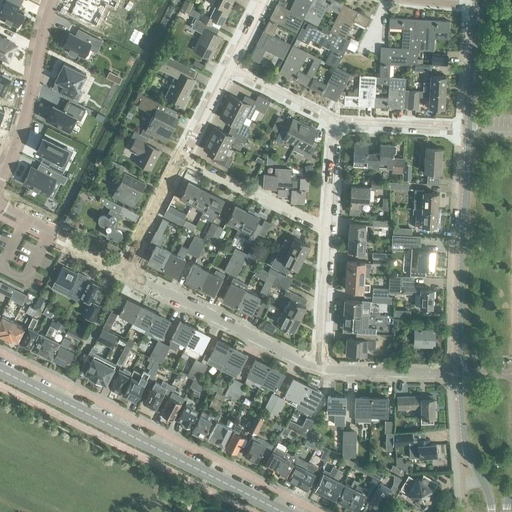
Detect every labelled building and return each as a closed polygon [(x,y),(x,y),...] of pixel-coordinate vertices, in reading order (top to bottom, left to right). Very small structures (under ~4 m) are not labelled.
[(4,0),(0,9),(0,17),(17,26),(24,14),(16,10),(19,6),(6,0),(4,0)] [(119,1),(116,0),(76,0),(69,15),(105,31),(119,1)] [(188,14),(211,25),(213,20),(223,24),(230,10),(228,9),(229,6),(230,6),(233,1),(232,0),(208,0),(217,4),(210,17),(201,14),(191,9),(188,14)] [(289,11),(303,18),(312,0),(294,0),(289,10),(289,11)] [(339,13),(343,4),(334,0),(312,0),(303,18),(317,25),(326,7),(339,13)] [(296,32),(303,18),(289,11),(289,10),(283,7),(277,4),(263,31),(272,35),(278,23),(296,32)] [(339,13),(330,31),(329,31),(344,38),(353,20),(365,27),(370,18),(343,4),(339,13)] [(190,9),(182,5),(180,10),(188,14),(190,9)] [(194,48),(211,57),(215,49),(214,48),(219,38),(220,39),(220,38),(212,34),(215,28),(218,30),(194,17),(191,24),(193,25),(191,28),(203,34),(195,48),(194,47),(194,48)] [(389,27),(403,28),(402,48),(411,49),(417,49),(419,19),(389,18),(389,27)] [(449,21),(419,19),(417,49),(433,50),(434,30),(448,31),(449,21)] [(325,62),(335,67),(336,67),(349,41),(344,38),(329,31),(330,31),(323,27),(321,31),(316,28),(316,27),(308,23),(300,39),(300,40),(307,43),(310,38),(331,49),(325,62)] [(95,52),(100,41),(81,31),(78,38),(68,33),(65,38),(64,37),(60,44),(62,45),(61,46),(67,49),(66,51),(74,55),(75,53),(82,57),(87,48),(95,52)] [(283,59),(290,44),(272,35),(263,31),(250,57),(258,62),(265,49),(283,59)] [(0,55),(8,59),(15,44),(0,36),(0,55)] [(279,72),(306,86),(310,77),(298,71),(307,53),(296,47),(293,45),(279,72)] [(379,77),(389,78),(389,77),(390,64),(410,65),(410,64),(415,64),(416,64),(417,49),(411,49),(402,48),(381,47),(379,77)] [(432,54),(431,64),(446,65),(447,55),(432,54)] [(175,104),(184,108),(189,97),(189,96),(189,97),(187,96),(193,83),(189,81),(194,70),(166,56),(160,68),(176,76),(173,82),(171,81),(170,83),(172,83),(166,96),(177,101),(176,103),(175,103),(175,104)] [(59,71),(55,80),(63,84),(59,91),(77,100),(81,92),(77,91),(86,74),(63,63),(62,64),(61,64),(58,70),(59,71)] [(0,93),(2,94),(5,89),(5,88),(7,84),(8,84),(7,84),(10,78),(6,76),(2,74),(1,73),(1,74),(0,73),(0,66),(0,93)] [(336,67),(335,67),(326,85),(313,79),(309,87),(336,101),(350,74),(336,67)] [(344,105),(374,106),(374,97),(376,76),(359,75),(358,96),(344,95),(344,105)] [(430,75),(429,91),(445,92),(446,76),(430,75)] [(405,78),(389,77),(389,78),(388,97),(374,97),(374,106),(404,108),(405,78)] [(444,108),(445,92),(429,91),(428,108),(444,108)] [(143,129),(140,134),(148,138),(150,133),(156,136),(157,135),(165,139),(175,119),(167,115),(168,114),(167,113),(166,114),(165,115),(163,114),(167,107),(139,92),(135,100),(151,108),(150,109),(150,111),(151,114),(153,116),(154,117),(151,124),(150,123),(146,130),(143,129)] [(231,95),(225,106),(249,118),(255,108),(263,112),(269,101),(258,95),(255,101),(245,96),(242,101),(231,95)] [(62,110),(52,105),(46,119),(69,130),(75,118),(80,120),(85,110),(67,101),(62,110)] [(230,129),(243,135),(247,137),(250,132),(246,130),(251,119),(249,118),(225,106),(220,117),(233,123),(230,129)] [(281,144),(284,139),(295,145),(305,125),(304,124),(304,125),(294,120),(293,119),(288,129),(283,126),(283,125),(275,140),(281,144)] [(271,129),(277,132),(280,126),(274,123),(271,129)] [(305,125),(295,145),(292,149),(310,158),(317,143),(316,144),(311,141),(316,130),(315,130),(314,131),(304,126),(305,125)] [(247,137),(243,135),(230,129),(228,134),(214,127),(212,132),(211,132),(209,135),(210,136),(209,138),(228,147),(231,141),(239,144),(241,141),(244,143),(247,137)] [(159,151),(145,144),(148,138),(140,134),(134,131),(131,137),(135,139),(130,150),(133,151),(133,152),(135,153),(135,152),(140,154),(136,162),(150,169),(159,151)] [(47,156),(43,164),(62,173),(66,165),(60,162),(67,148),(42,137),(36,151),(47,156)] [(232,158),(224,154),(228,147),(209,138),(208,141),(207,140),(205,144),(206,144),(204,149),(214,154),(212,160),(227,168),(232,158)] [(366,167),(372,167),(373,153),(367,153),(368,143),(354,142),(353,162),(366,163),(366,167)] [(379,154),(373,153),(372,167),(379,168),(379,164),(386,164),(386,168),(392,168),(393,157),(393,153),(395,153),(396,145),(380,144),(379,154)] [(440,173),(442,148),(425,147),(424,172),(428,172),(427,183),(439,184),(440,173)] [(403,158),(393,157),(392,168),(392,172),(402,173),(403,158)] [(120,174),(124,167),(109,159),(106,167),(120,174)] [(38,190),(47,195),(55,179),(60,182),(63,184),(67,176),(49,167),(46,174),(36,169),(31,166),(23,183),(31,187),(31,188),(38,191),(38,190)] [(277,189),(277,195),(287,196),(287,191),(291,191),(290,202),(304,203),(305,191),(307,191),(307,178),(300,177),(299,181),(290,180),(291,170),(275,169),(274,174),(264,174),(263,188),(276,189),(277,189)] [(132,204),(142,184),(135,180),(135,179),(134,178),(134,180),(133,179),(132,180),(130,179),(131,177),(125,174),(118,189),(117,188),(113,196),(124,202),(124,200),(132,204)] [(191,204),(200,187),(187,181),(179,198),(191,204)] [(359,187),(351,186),(350,201),(349,201),(349,203),(350,203),(349,214),(357,215),(358,201),(368,202),(369,187),(359,187),(359,186),(359,187)] [(211,193),(200,187),(191,204),(203,210),(211,193)] [(422,209),(436,210),(437,193),(423,192),(424,190),(414,189),(413,208),(422,209)] [(223,199),(211,193),(203,210),(210,213),(208,216),(214,219),(223,199)] [(111,237),(111,238),(113,238),(116,238),(117,238),(118,238),(119,238),(120,237),(121,236),(121,235),(121,234),(121,233),(121,232),(121,231),(120,230),(119,229),(118,229),(116,229),(118,222),(122,214),(119,212),(122,207),(101,196),(99,198),(100,200),(107,207),(106,216),(104,215),(103,215),(102,215),(101,215),(100,215),(100,216),(99,216),(99,217),(98,218),(98,219),(98,220),(98,221),(99,222),(99,223),(100,223),(100,224),(105,226),(105,227),(105,228),(106,229),(107,229),(106,236),(111,237)] [(238,228),(247,211),(234,205),(226,221),(238,228)] [(436,219),(436,210),(422,209),(413,208),(413,213),(416,213),(415,228),(427,228),(427,226),(435,226),(436,225),(437,225),(437,219),(436,219)] [(163,216),(182,226),(185,220),(166,210),(163,216)] [(259,217),(247,211),(238,228),(236,233),(253,242),(257,234),(261,225),(256,222),(259,217)] [(155,245),(148,260),(162,267),(170,251),(171,249),(161,244),(162,241),(165,235),(162,233),(168,222),(162,219),(156,231),(150,242),(155,245)] [(182,226),(188,229),(190,223),(185,220),(182,226)] [(257,234),(263,237),(270,223),(264,220),(261,225),(257,234)] [(204,237),(210,240),(217,226),(211,223),(204,237)] [(349,224),(348,237),(365,238),(365,233),(364,233),(364,225),(349,224)] [(222,230),(223,228),(217,226),(210,240),(216,243),(219,237),(222,230)] [(432,268),(434,267),(435,253),(433,252),(433,251),(419,251),(419,246),(418,246),(418,236),(392,234),(392,242),(403,243),(402,245),(412,246),(410,275),(424,276),(425,269),(430,269),(431,270),(431,269),(432,269),(432,268)] [(176,255),(170,251),(162,267),(177,275),(185,259),(183,258),(187,251),(192,254),(200,238),(195,235),(188,249),(181,246),(176,255)] [(284,239),(281,246),(288,250),(303,258),(303,257),(305,257),(308,251),(306,251),(309,245),(304,242),(294,237),(291,243),(284,239)] [(364,244),(365,238),(348,237),(347,251),(363,252),(363,244),(364,244)] [(198,256),(206,241),(200,238),(192,254),(198,256)] [(278,251),(271,266),(278,269),(286,274),(290,267),(297,270),(303,258),(288,250),(281,246),(278,251)] [(224,270),(230,272),(238,257),(232,254),(224,270)] [(244,260),(238,257),(230,272),(236,275),(244,260)] [(364,263),(346,262),(346,275),(364,276),(368,277),(368,270),(370,270),(370,263),(364,263)] [(185,279),(200,286),(208,270),(193,263),(185,279)] [(72,298),(72,297),(78,286),(72,283),(77,274),(62,267),(55,281),(69,288),(66,295),(72,298)] [(222,278),(208,270),(200,286),(214,294),(222,278)] [(72,283),(78,286),(72,297),(76,298),(79,298),(87,302),(81,314),(94,321),(102,306),(96,303),(98,298),(99,296),(98,294),(97,294),(101,286),(88,280),(89,278),(78,272),(77,274),(72,283)] [(278,272),(275,277),(289,285),(292,279),(278,272)] [(270,273),(269,273),(262,288),(267,291),(275,276),(270,273)] [(363,284),(364,276),(346,275),(345,278),(343,278),(343,287),(345,287),(345,289),(357,290),(357,291),(358,291),(358,290),(363,290),(369,290),(369,284),(363,284)] [(432,289),(427,289),(427,286),(401,285),(402,276),(389,276),(388,292),(420,294),(419,307),(419,308),(420,308),(420,307),(425,308),(430,309),(430,308),(431,308),(432,308),(432,307),(433,290),(433,289),(432,289)] [(286,290),(289,285),(275,277),(272,283),(286,291),(286,290)] [(222,298),(237,305),(245,289),(231,282),(222,298)] [(0,289),(5,292),(8,286),(2,283),(0,287),(0,289)] [(388,297),(388,289),(373,288),(372,296),(388,297)] [(26,295),(14,289),(11,295),(23,302),(26,295)] [(260,296),(245,289),(237,305),(251,313),(260,296)] [(283,296),(290,299),(284,311),(299,319),(305,306),(301,304),(304,299),(286,290),(286,291),(283,296)] [(46,306),(50,297),(41,292),(33,309),(42,313),(46,306)] [(133,321),(133,322),(141,306),(140,306),(130,301),(130,302),(126,300),(127,299),(126,299),(118,314),(119,315),(120,313),(123,315),(123,317),(133,321)] [(343,312),(343,313),(361,314),(361,307),(368,308),(368,301),(344,300),(344,305),(342,305),(341,312),(343,312)] [(293,331),(299,319),(284,311),(263,301),(256,315),(262,318),(267,308),(282,316),(278,324),(293,331)] [(42,313),(51,318),(55,310),(46,306),(42,313)] [(145,333),(147,329),(155,313),(154,313),(144,308),(144,309),(140,307),(141,306),(133,322),(130,326),(145,333)] [(109,330),(117,313),(111,311),(103,327),(109,330)] [(155,313),(147,329),(145,333),(159,341),(161,336),(169,320),(158,315),(158,316),(155,314),(155,313)] [(356,328),(356,333),(376,334),(376,329),(368,328),(368,315),(361,314),(343,313),(342,327),(356,328)] [(0,335),(4,338),(4,337),(12,321),(2,316),(0,319),(0,335)] [(27,347),(28,347),(29,347),(37,332),(32,329),(37,319),(32,317),(19,343),(23,344),(22,345),(23,347),(26,348),(27,347)] [(38,351),(41,353),(54,327),(56,322),(52,320),(44,335),(39,332),(31,348),(33,349),(32,350),(33,351),(36,352),(37,352),(38,351)] [(54,327),(41,353),(44,355),(44,357),(47,358),(49,358),(49,357),(50,358),(58,342),(53,339),(61,322),(57,320),(56,322),(54,327)] [(24,327),(12,321),(4,337),(12,341),(12,339),(17,342),(24,327)] [(168,347),(174,350),(179,341),(186,345),(194,329),(180,321),(172,337),(169,342),(171,343),(168,347)] [(79,340),(82,334),(82,333),(69,327),(65,333),(79,340)] [(414,344),(431,345),(432,329),(414,329),(414,330),(410,330),(410,328),(406,328),(406,330),(399,340),(405,344),(410,337),(414,338),(414,344)] [(102,329),(99,334),(114,342),(117,336),(102,329)] [(186,345),(182,352),(197,359),(201,352),(209,336),(194,329),(186,345)] [(375,349),(375,341),(376,334),(356,333),(355,339),(346,338),(345,354),(357,355),(356,356),(366,357),(367,348),(375,349)] [(99,334),(96,340),(97,340),(111,347),(114,342),(99,334)] [(209,356),(206,362),(221,369),(232,348),(217,340),(209,356)] [(150,357),(155,360),(163,344),(158,342),(150,357)] [(168,347),(163,344),(155,360),(160,363),(168,347)] [(52,359),(66,366),(68,363),(70,358),(73,352),(59,345),(52,359)] [(232,348),(221,369),(235,376),(238,371),(246,355),(232,348)] [(121,366),(128,352),(123,349),(116,363),(121,366)] [(94,379),(95,379),(104,361),(105,359),(89,351),(82,366),(87,368),(85,373),(89,376),(89,377),(89,378),(92,380),(94,380),(94,379)] [(104,361),(95,379),(96,380),(95,380),(96,382),(99,383),(100,383),(101,382),(105,384),(114,367),(109,364),(111,361),(106,358),(105,359),(104,361)] [(248,376),(246,379),(260,385),(261,382),(269,366),(255,359),(247,375),(248,376)] [(148,373),(149,373),(146,380),(150,382),(160,363),(154,360),(148,373)] [(195,360),(186,376),(192,379),(201,363),(195,360)] [(201,363),(192,379),(198,382),(207,366),(201,363)] [(269,366),(261,382),(265,384),(276,390),(278,384),(284,374),(269,366)] [(124,368),(122,371),(119,369),(109,387),(114,389),(114,390),(114,391),(117,393),(119,392),(120,392),(131,372),(124,368)] [(129,397),(135,400),(146,380),(149,373),(148,373),(143,370),(141,374),(134,370),(122,394),(123,394),(124,396),(127,398),(129,397)] [(284,394),(299,401),(307,385),(292,378),(284,394)] [(224,395),(230,397),(238,381),(232,379),(224,395)] [(197,382),(193,380),(189,387),(194,389),(197,382)] [(154,410),(161,395),(164,397),(170,385),(163,381),(161,384),(155,381),(144,403),(149,405),(148,407),(148,409),(152,410),(154,410)] [(235,400),(243,384),(238,381),(230,397),(235,400)] [(307,385),(299,401),(296,406),(311,413),(321,393),(316,390),(317,388),(308,384),(307,386),(307,385)] [(175,387),(170,385),(164,397),(168,399),(161,413),(172,419),(183,398),(176,394),(175,397),(171,395),(175,387)] [(216,391),(210,388),(207,394),(213,397),(216,391)] [(209,407),(216,411),(224,395),(217,392),(209,407)] [(270,411),(271,411),(277,396),(272,394),(265,408),(270,411)] [(277,396),(271,411),(275,413),(276,414),(283,399),(277,396)] [(345,413),(345,397),(327,396),(327,412),(335,412),(334,424),(343,425),(344,413),(345,413)] [(421,399),(421,396),(397,397),(397,409),(421,408),(421,419),(434,418),(434,416),(436,416),(436,411),(434,411),(434,406),(436,406),(436,401),(434,401),(434,398),(433,398),(433,396),(425,396),(425,399),(421,399)] [(370,421),(371,416),(371,398),(355,397),(354,421),(370,421)] [(387,398),(371,398),(371,416),(387,416),(387,398)] [(187,428),(189,427),(198,411),(191,407),(191,406),(186,403),(177,419),(182,422),(182,423),(182,426),(187,428)] [(202,410),(192,431),(203,437),(211,421),(206,418),(209,413),(202,410)] [(214,426),(216,420),(217,421),(220,414),(215,412),(210,424),(214,426)] [(248,430),(254,433),(264,415),(257,412),(248,430)] [(300,433),(300,434),(306,437),(309,431),(314,421),(306,417),(301,426),(289,420),(286,426),(300,433)] [(230,429),(231,430),(234,424),(228,421),(226,425),(217,421),(216,420),(214,426),(208,438),(215,442),(216,443),(219,445),(221,444),(222,445),(230,429)] [(230,449),(231,450),(233,452),(235,451),(236,452),(244,437),(238,434),(241,427),(234,424),(231,430),(233,431),(225,446),(230,449)] [(284,426),(281,432),(286,435),(290,429),(284,426)] [(306,437),(315,441),(318,436),(309,431),(306,437)] [(425,457),(437,456),(435,444),(430,444),(429,439),(416,440),(413,441),(412,433),(392,434),(392,445),(409,443),(410,458),(419,457),(419,458),(421,457),(421,458),(425,458),(425,457)] [(256,461),(260,453),(267,456),(273,445),(258,438),(257,439),(252,436),(248,444),(249,445),(244,455),(249,458),(248,459),(254,462),(255,460),(256,461)] [(315,449),(316,448),(318,444),(313,441),(310,446),(315,449)] [(330,450),(318,444),(316,448),(323,452),(319,459),(324,462),(330,450)] [(274,471),(285,451),(275,446),(264,465),(269,468),(269,469),(272,471),(274,471)] [(292,455),(285,451),(274,471),(275,471),(275,472),(280,475),(280,474),(285,477),(294,459),(296,460),(298,457),(300,453),(296,451),(294,455),(292,455)] [(286,478),(296,483),(305,468),(308,463),(298,457),(296,460),(286,478)] [(308,463),(305,468),(296,483),(306,489),(317,470),(316,467),(308,463)] [(391,471),(398,475),(398,474),(401,470),(394,465),(391,471)] [(320,495),(322,492),(325,494),(337,469),(333,466),(329,473),(324,470),(313,492),(320,495)] [(342,471),(337,469),(325,494),(335,499),(343,483),(338,480),(342,471)] [(376,485),(383,472),(371,469),(368,474),(373,477),(370,481),(376,485)] [(406,493),(413,497),(412,499),(420,503),(420,504),(421,505),(421,506),(422,506),(423,506),(424,506),(425,506),(426,506),(426,505),(427,504),(427,502),(427,501),(434,489),(437,483),(427,478),(426,480),(422,477),(421,480),(416,477),(415,479),(408,475),(400,487),(400,488),(400,489),(401,489),(401,490),(407,493),(406,493)] [(393,483),(398,486),(402,478),(394,476),(393,484),(393,483)] [(337,499),(347,504),(355,489),(357,485),(358,482),(353,480),(350,486),(345,484),(337,499)] [(378,486),(368,502),(376,507),(379,506),(381,503),(384,504),(390,493),(393,495),(398,486),(393,483),(393,484),(390,489),(386,487),(384,490),(378,486)] [(357,485),(355,489),(347,504),(357,510),(362,500),(363,501),(369,491),(357,485)]
